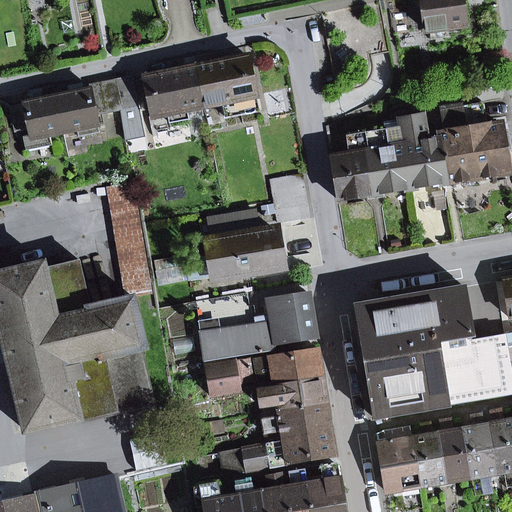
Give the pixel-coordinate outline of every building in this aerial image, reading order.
[(468,24),(465,3),(463,4),(462,0),(421,0),(425,31),(433,30),(446,28),(466,26),(465,24),(468,24)] [(434,38),(447,36),(446,28),(433,30),(434,38)] [(248,56),(196,67),(205,106),(222,103),(225,118),(259,111),(248,56)] [(187,110),(205,106),(196,67),(145,77),(153,117),(168,114),(170,124),(189,119),(187,110)] [(132,79),(117,82),(123,110),(138,107),(132,79)] [(120,111),(123,110),(117,82),(91,88),(97,115),(120,111)] [(97,115),(91,88),(69,93),(67,87),(55,90),(63,133),(77,130),(79,137),(101,133),(97,115)] [(24,102),(24,104),(29,129),(31,135),(23,137),(26,151),(52,145),(50,136),(63,133),(55,90),(42,92),(43,98),(24,102)] [(483,102),(473,104),(477,129),(447,134),(438,135),(438,140),(446,183),(508,172),(500,123),(487,125),(483,102)] [(15,132),(29,129),(24,104),(10,107),(15,132)] [(477,129),(473,104),(443,109),(447,134),(477,129)] [(403,146),(410,189),(446,183),(438,140),(428,141),(423,115),(398,119),(403,146)] [(388,148),(403,146),(400,127),(385,130),(388,148)] [(365,133),(375,195),(410,189),(403,146),(388,148),(385,130),(365,133)] [(331,157),(338,201),(375,195),(365,133),(347,137),(350,155),(331,157)] [(308,219),(311,218),(303,174),(300,175),(305,204),(308,219)] [(274,201),(275,209),(305,204),(300,175),(270,180),(274,201)] [(134,297),(156,292),(137,181),(108,187),(125,299),(134,297)] [(308,219),(305,204),(275,209),(278,224),(308,219)] [(238,237),(247,236),(245,228),(237,229),(238,237)] [(276,231),(247,236),(238,237),(209,242),(215,279),(282,268),(276,231)] [(188,272),(185,257),(156,262),(158,277),(188,272)] [(90,311),(90,307),(80,261),(46,269),(58,319),(90,311)] [(125,299),(90,307),(90,311),(58,319),(46,269),(45,263),(0,273),(0,321),(8,353),(26,432),(51,426),(81,419),(68,363),(100,356),(101,359),(103,358),(141,349),(146,348),(134,297),(125,299)] [(511,317),(511,279),(503,281),(510,318),(511,317)] [(397,413),(511,395),(511,371),(508,349),(506,335),(472,341),(464,287),(355,306),(374,418),(397,414),(397,413)] [(273,322),(277,345),(316,338),(308,293),(269,299),(273,322)] [(197,303),(201,333),(257,324),(254,306),(249,307),(247,294),(197,303)] [(277,345),(273,322),(257,324),(201,333),(206,362),(273,351),(277,345)] [(103,358),(116,411),(153,402),(141,349),(103,358)] [(318,349),(256,359),(261,387),(322,377),(318,349)] [(68,363),(81,419),(116,411),(103,358),(101,359),(100,356),(68,363)] [(248,359),(206,366),(211,397),(241,392),(240,385),(252,382),(248,359)] [(322,377),(261,387),(264,413),(326,403),(322,377)] [(264,413),(262,413),(266,439),(283,437),(331,429),(326,403),(264,413)] [(488,425),(496,473),(511,470),(511,420),(503,423),(500,411),(491,412),(493,424),(488,425)] [(463,430),(470,478),(496,473),(488,425),(484,426),(481,414),(471,416),(473,428),(463,430)] [(438,434),(446,482),(470,478),(463,430),(452,431),(450,420),(441,421),(443,433),(438,434)] [(412,438),(420,486),(446,482),(438,434),(433,435),(430,423),(420,425),(422,437),(412,438)] [(377,434),(386,492),(420,486),(412,438),(410,427),(383,431),(377,434)] [(223,452),(227,475),(335,456),(331,429),(283,437),(266,439),(267,445),(223,452)] [(305,485),(308,511),(344,511),(336,465),(322,468),(325,482),(307,485),(305,485)] [(283,489),(286,511),(308,511),(305,485),(307,485),(305,471),(290,473),(292,487),(284,489),(283,489)] [(262,493),(264,511),(286,511),(283,489),(284,489),(281,474),(267,477),(270,492),(262,493)] [(41,496),(44,511),(124,511),(116,476),(40,493),(41,496)] [(239,496),(241,511),(264,511),(262,493),(252,495),(250,480),(236,482),(238,496),(239,496)] [(203,488),(207,511),(241,511),(239,496),(238,496),(220,500),(218,486),(203,488)] [(0,511),(44,511),(41,496),(0,504),(0,511)]
